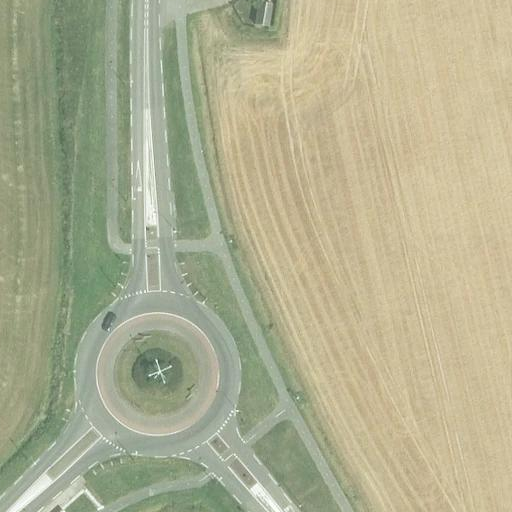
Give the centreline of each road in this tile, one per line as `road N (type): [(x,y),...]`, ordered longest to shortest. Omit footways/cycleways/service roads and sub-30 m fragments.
road 1 (secondary): [(150,194),(147,0)]
road 2 (secondary): [(216,417),(228,385),(224,351),(205,323),(175,307)]
road 3 (secondary): [(137,307),(108,323),(89,350),(84,382),(94,413)]
